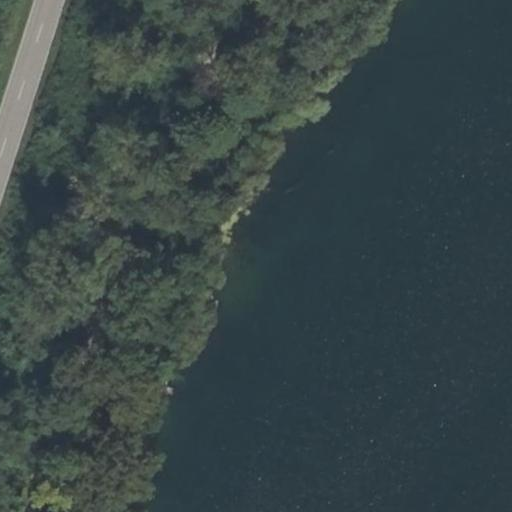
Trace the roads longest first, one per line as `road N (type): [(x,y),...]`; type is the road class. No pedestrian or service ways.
road 1 (track): [(41,511),(192,0)]
road 2 (tertiary): [(0,159),(49,0)]
